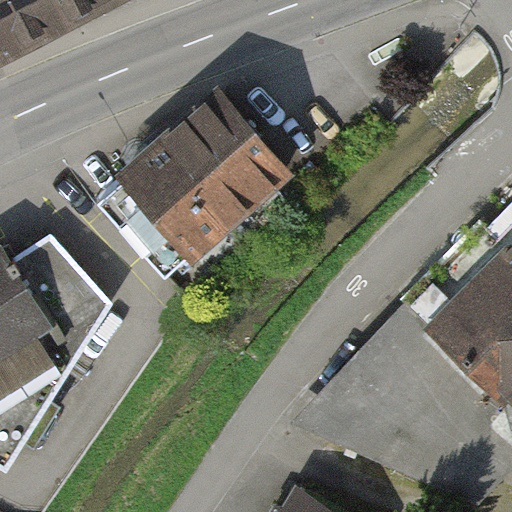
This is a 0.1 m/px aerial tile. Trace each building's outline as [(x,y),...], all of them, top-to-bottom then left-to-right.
[(0,0),(0,69),(132,0),(0,0)] [(234,87),(129,177),(204,265),(309,175),(234,87)] [(15,244),(0,253),(0,364),(64,326),(15,244)] [(415,304),(304,422),(482,505),(511,478),(511,259),(438,327),(415,304)] [(348,511),(301,481),(280,511),(348,511)]
